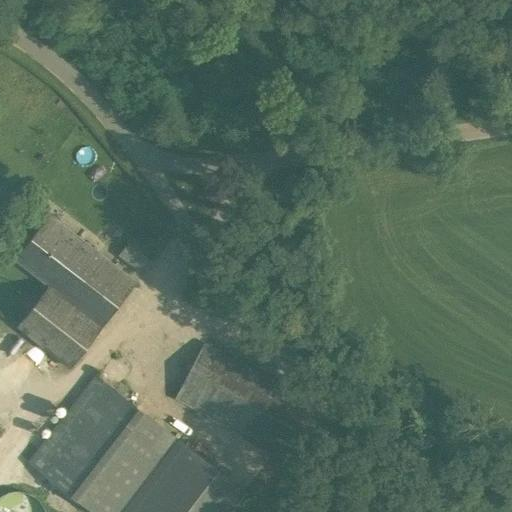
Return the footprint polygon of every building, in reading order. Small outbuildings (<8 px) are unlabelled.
[(49,215),(15,259),(50,285),(18,327),(70,368),(137,283),(49,215)] [(154,263),(128,243),(118,255),(144,276),(154,263)] [(247,437),(246,439),(293,464),(316,420),(270,396),(276,381),(205,343),(174,399),(247,437)] [(188,445),(163,426),(95,374),(59,421),(27,462),(92,511),(231,511),(248,491),(242,487),(188,445)] [(3,495),(0,496),(0,511),(45,511),(46,511),(45,509),(44,507),(43,505),(42,503),(41,502),(40,500),(37,498),(37,497),(34,496),(31,494),(28,492),(26,492),(22,491),(20,491),(17,491),(15,491),(12,491),(8,492),(4,494),(3,495)]
